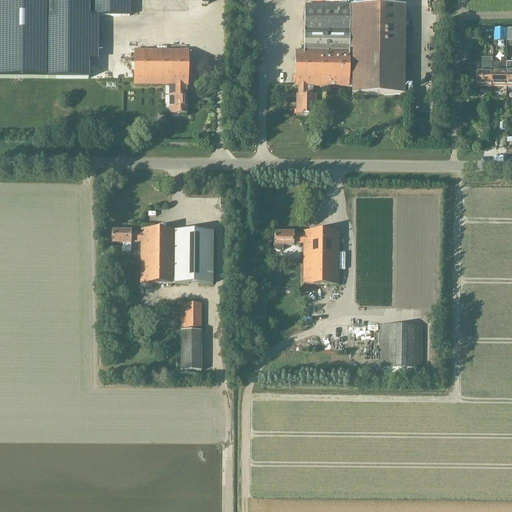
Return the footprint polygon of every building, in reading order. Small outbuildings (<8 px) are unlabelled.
[(0,0),(0,78),(44,79),(87,79),(88,16),(128,16),(128,0),(130,0),(130,11),(188,11),(187,0),(0,0)] [(312,87),(348,87),(351,87),(351,95),(403,95),(404,6),(352,6),(352,7),(349,7),(349,5),(304,5),(304,51),(295,51),(295,86),(298,86),(298,96),(296,96),(296,116),(308,116),(308,105),(312,105),(312,87)] [(496,29),(496,41),(506,41),(506,29),(496,29)] [(410,70),(422,70),(421,37),(410,37),(410,70)] [(458,39),(458,49),(471,50),(471,39),(458,39)] [(168,96),(168,117),(185,117),(185,96),(185,86),(187,86),(187,50),(134,50),(133,85),(169,86),(169,96),(168,96)] [(492,63),(492,59),(482,58),(482,71),(477,71),(477,87),(492,87),(492,63)] [(506,62),(506,59),(501,59),(501,64),(492,63),(492,87),(506,87),(506,62)] [(503,94),(507,91),(505,88),(496,94),(500,100),(505,97),(503,94)] [(213,231),(176,231),(140,230),(140,234),(130,234),(130,232),(111,232),(111,244),(130,244),(130,243),(140,243),(140,284),(212,284),(213,231)] [(283,245),(293,246),(293,244),(303,244),(303,285),(338,286),(339,232),(303,232),(303,235),(293,235),(293,233),(274,233),(274,250),(275,250),(276,252),(280,252),(281,250),(283,250),(283,245)] [(181,304),(181,329),(201,329),(201,304),(181,304)] [(379,326),(379,369),(421,370),(422,327),(379,326)] [(181,331),(181,372),(201,372),(201,331),(181,331)]
